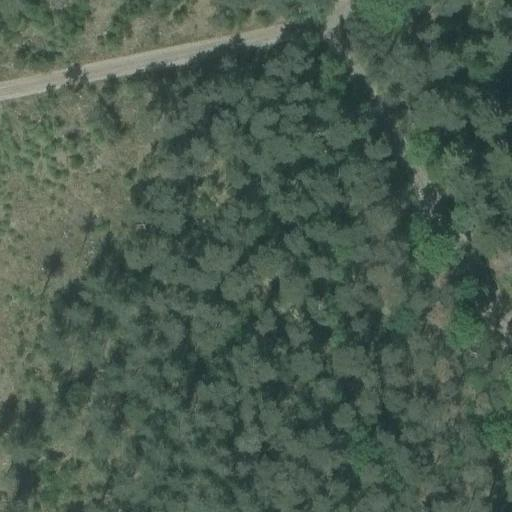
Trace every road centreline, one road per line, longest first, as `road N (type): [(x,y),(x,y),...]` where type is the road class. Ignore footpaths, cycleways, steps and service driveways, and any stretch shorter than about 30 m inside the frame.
road 1 (track): [(324,20),(511,339)]
road 2 (track): [(0,86),(324,20)]
